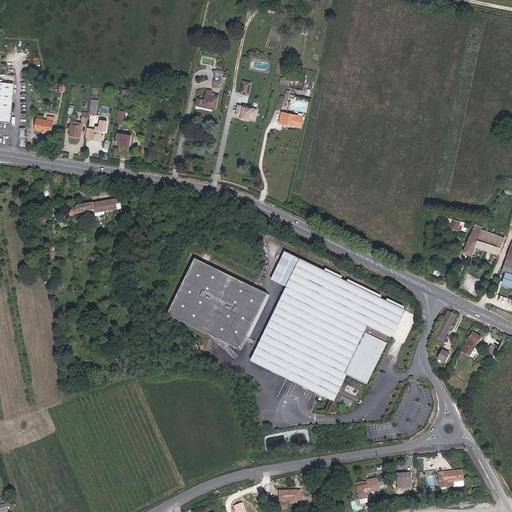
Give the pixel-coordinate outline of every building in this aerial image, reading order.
[(222,77),(223,72),(220,71),(219,73),(217,73),(216,76),(215,76),(213,86),(220,87),(222,79),(222,77)] [(248,95),(251,83),(243,81),(240,94),(248,95)] [(0,121),(10,123),(14,84),(0,82),(0,121)] [(215,110),(218,97),(214,96),(215,94),(212,93),(212,91),(207,90),(204,100),(198,98),(196,106),(215,110)] [(255,120),(258,110),(238,105),(236,115),(241,117),(250,119),(255,120)] [(123,125),(124,112),(118,111),(116,125),(123,125)] [(301,128),(303,117),(282,112),(280,123),(301,128)] [(38,119),(37,129),(52,132),(54,121),(38,119)] [(104,136),(101,135),(102,131),(106,131),(107,121),(100,120),(99,127),(96,127),(95,130),(92,129),(90,139),(100,140),(103,140),(104,136)] [(71,125),(69,135),(80,137),(82,127),(82,126),(71,125)] [(130,145),(132,135),(118,133),(116,145),(122,145),(122,143),(130,145)] [(122,209),(120,199),(70,208),(71,216),(79,215),(79,213),(94,211),(94,213),(104,212),(122,209)] [(457,230),(459,225),(460,222),(455,220),(454,220),(451,228),(457,230)] [(475,247),(482,230),(481,230),(482,227),(475,224),(470,236),(464,252),(472,256),(475,247)] [(498,254),(505,238),(482,230),(475,247),(498,254)] [(368,384),(404,310),(286,252),(272,280),(288,288),(252,362),(332,400),(345,373),(368,384)] [(511,274),(511,260),(507,258),(502,271),(511,274)] [(241,351),(268,295),(195,259),(168,315),(241,351)] [(511,274),(507,273),(503,283),(509,285),(510,284),(511,284),(511,274)] [(443,342),(456,315),(448,312),(435,338),(443,342)] [(469,356),(482,338),(474,333),(461,351),(465,353),(469,356)] [(493,357),(498,350),(491,345),(487,351),(492,355),(491,356),(493,357)] [(446,363),(450,354),(442,350),(438,359),(446,363)] [(463,480),(462,470),(454,471),(454,473),(445,474),(445,472),(439,473),(440,487),(454,486),(453,482),(463,480)] [(402,475),(396,475),(397,487),(412,486),(411,474),(406,474),(405,475),(403,476),(402,475)] [(364,482),(356,484),(359,500),(360,500),(367,498),(366,493),(379,490),(377,478),(367,481),(367,482),(367,484),(365,484),(364,482)] [(301,491),(280,491),(280,498),(281,498),(281,501),(282,509),(287,508),(287,501),(291,501),(291,503),(301,503),(301,491)] [(246,511),(243,502),(232,506),(234,511),(246,511)]
